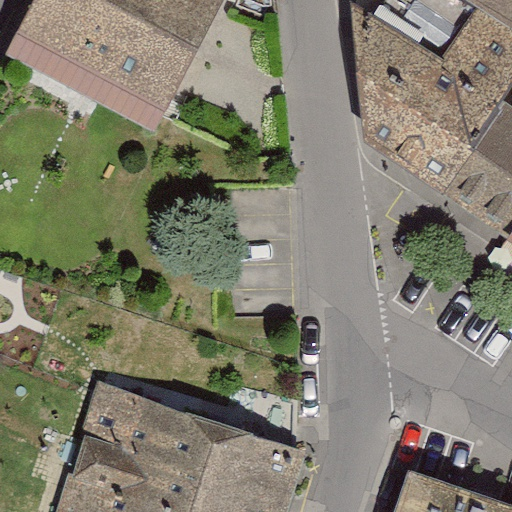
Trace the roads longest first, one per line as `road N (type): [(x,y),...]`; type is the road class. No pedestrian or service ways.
road 1 (residential): [(359,364),(305,0)]
road 2 (residential): [(511,422),(433,375),(359,364)]
road 3 (residential): [(343,511),(357,464),(359,364)]
